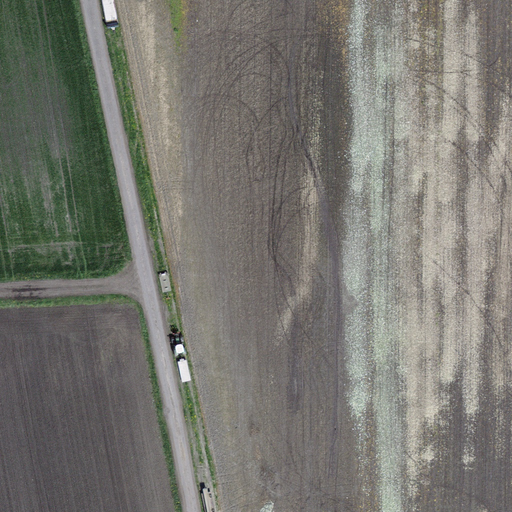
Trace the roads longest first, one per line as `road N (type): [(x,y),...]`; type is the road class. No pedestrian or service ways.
road 1 (track): [(90,0),(194,511)]
road 2 (track): [(0,291),(147,284)]
